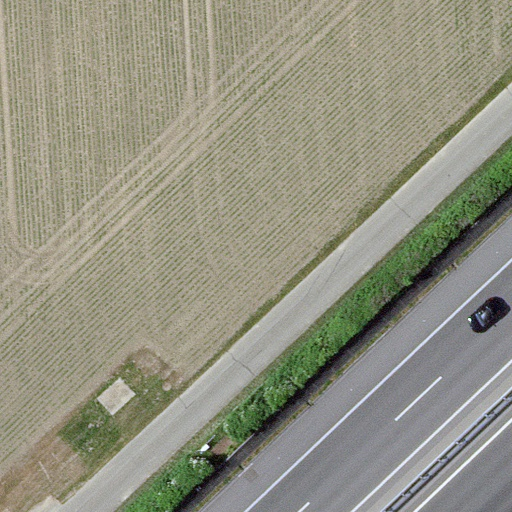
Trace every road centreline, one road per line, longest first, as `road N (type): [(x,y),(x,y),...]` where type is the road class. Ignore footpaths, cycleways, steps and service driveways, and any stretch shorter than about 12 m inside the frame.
road 1 (track): [(83,511),(511,111)]
road 2 (motorway): [(511,310),(299,511)]
